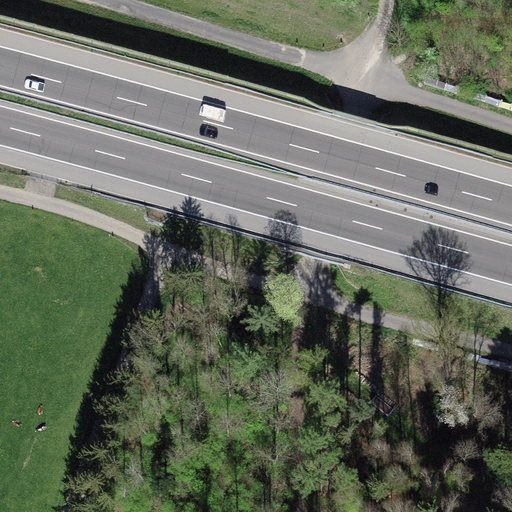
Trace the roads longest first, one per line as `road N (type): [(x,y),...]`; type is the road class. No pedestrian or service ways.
road 1 (motorway): [(0,125),(511,264)]
road 2 (motorway): [(511,205),(0,66)]
road 3 (track): [(167,251),(71,511)]
road 4 (track): [(98,0),(362,77)]
road 5 (track): [(309,293),(362,77)]
road 6 (track): [(309,293),(511,353)]
road 7 (track): [(0,191),(113,225),(167,251)]
road 8 (track): [(511,127),(362,77)]
road 9 (track): [(167,251),(309,293)]
